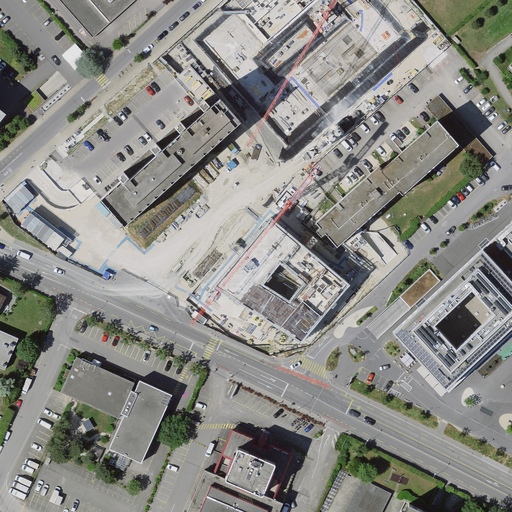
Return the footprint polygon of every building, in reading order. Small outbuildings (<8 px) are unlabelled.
[(59,0),(95,40),(139,0),(59,0)] [(239,0),(195,39),(288,145),(411,37),(378,0),(239,0)] [(79,170),(70,214),(195,265),(239,134),(148,96),(79,170)] [(482,169),(495,158),(440,97),(427,108),(439,121),(461,146),(482,169)] [(0,125),(9,114),(0,107),(0,125)] [(461,146),(439,121),(382,172),(401,193),(404,197),(461,146)] [(336,250),(401,193),(382,172),(379,168),(324,217),(314,225),(319,231),(315,234),(320,239),(323,236),(336,250)] [(301,344),(349,286),(272,221),(215,288),(301,344)] [(511,223),(394,332),(450,393),(511,336),(511,223)] [(0,368),(7,372),(20,341),(0,332),(0,368)] [(137,385),(78,358),(62,395),(121,421),(123,416),(128,419),(113,452),(145,467),(176,398),(144,383),(139,395),(134,393),(137,385)] [(292,456),(231,431),(212,475),(204,471),(186,511),(278,511),(282,503),(274,499),(292,456)] [(385,511),(394,496),(365,481),(349,511),(385,511)]
